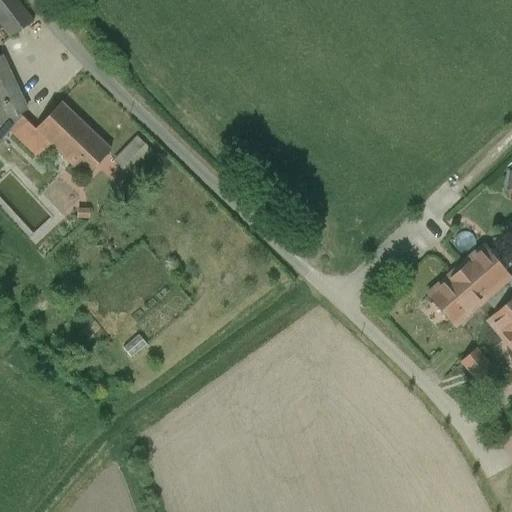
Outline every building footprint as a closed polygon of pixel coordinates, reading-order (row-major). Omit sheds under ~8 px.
[(16,0),(0,0),(0,24),(9,36),(3,41),(4,42),(32,20),(16,0)] [(7,73),(0,77),(0,123),(19,114),(25,111),(8,73),(7,73)] [(110,149),(61,102),(35,129),(34,130),(49,144),(84,177),(110,149)] [(35,129),(19,114),(0,123),(0,141),(9,130),(37,157),(49,144),(34,130),(35,129)] [(137,137),(120,155),(134,168),(152,151),(137,137)] [(501,185),(511,187),(511,169),(506,168),(501,185)] [(511,277),(482,245),(427,296),(455,327),(485,299),(496,311),(485,321),(511,350),(511,277)] [(476,348),(460,361),(479,384),(495,370),(476,348)]
